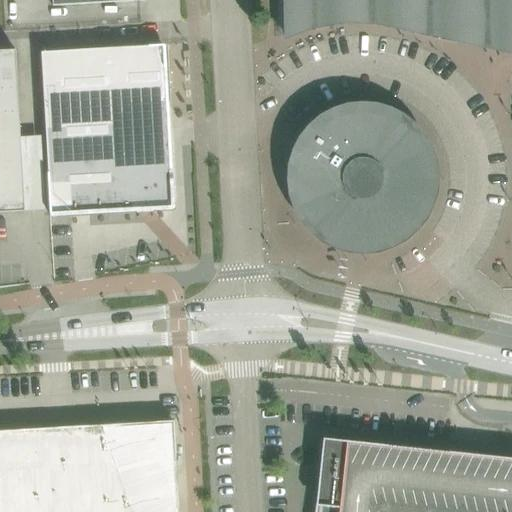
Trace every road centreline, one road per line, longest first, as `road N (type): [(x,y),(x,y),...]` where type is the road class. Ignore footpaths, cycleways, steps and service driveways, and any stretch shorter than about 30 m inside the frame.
road 1 (unclassified): [(245,309),(229,0)]
road 2 (unclassified): [(254,511),(246,335)]
road 3 (unclassified): [(392,333),(295,310),(245,309)]
road 4 (unclassified): [(246,335),(392,333)]
road 5 (unclassified): [(245,309),(177,311),(117,330)]
road 6 (unclassified): [(117,330),(246,335)]
road 7 (unclassified): [(392,333),(511,362)]
